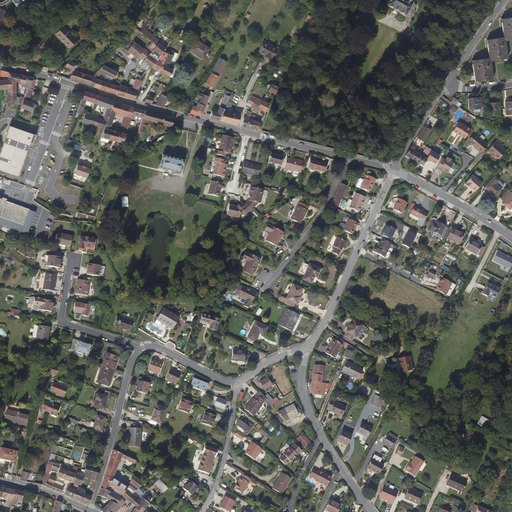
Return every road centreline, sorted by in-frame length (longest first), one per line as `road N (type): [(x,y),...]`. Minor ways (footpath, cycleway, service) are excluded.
road 1 (residential): [(66,82),(247,132)]
road 2 (residential): [(308,347),(305,401),(371,511)]
road 3 (residential): [(393,169),(322,324)]
road 4 (residential): [(136,346),(89,509)]
road 5 (residential): [(346,156),(313,225),(266,280)]
road 6 (residential): [(136,346),(61,323),(70,259)]
road 7 (residential): [(393,169),(511,240)]
road 8 (residential): [(236,387),(224,457),(201,511)]
